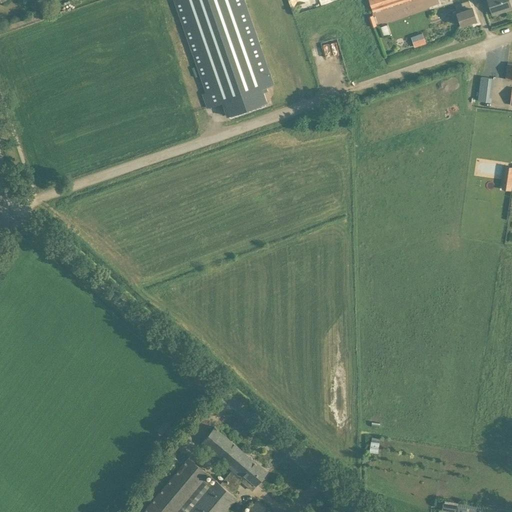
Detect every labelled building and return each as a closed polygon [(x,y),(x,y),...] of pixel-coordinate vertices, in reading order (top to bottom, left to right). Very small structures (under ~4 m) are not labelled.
[(274,84),(270,75),(244,0),(173,0),(206,92),(202,94),(207,108),(218,104),(220,108),(224,106),(227,116),(267,102),(264,92),(268,91),(266,87),(274,84)] [(367,0),(372,13),(411,0),(367,0)] [(476,20),(473,8),(471,8),(469,0),(461,3),(464,11),(457,13),(461,25),(476,20)] [(511,8),(508,0),(482,0),(487,13),(491,11),(493,14),(500,12),(500,11),(511,7),(511,8)] [(372,27),(373,27),(377,26),(373,15),(369,17),(372,27)] [(411,37),(414,48),(426,44),(422,33),(411,37)] [(322,44),(327,58),(340,53),(335,39),(322,44)] [(479,101),(492,102),(492,77),(480,77),(479,101)] [(511,183),(511,176),(504,176),(502,189),(511,190),(511,183)] [(189,457),(182,465),(142,511),(224,511),(230,505),(237,498),(231,493),(236,488),(235,488),(241,480),(252,490),(268,472),(214,427),(200,443),(232,470),(220,484),(216,480),(213,483),(205,476),(208,473),(189,457)] [(370,452),(378,453),(380,438),(372,437),(370,452)] [(272,511),(258,499),(251,507),(246,511),(272,511)] [(443,503),(442,510),(455,511),(456,511),(457,511),(457,510),(458,505),(443,503)] [(457,510),(457,511),(460,511),(484,511),(485,508),(485,507),(458,503),(458,505),(457,510)]
